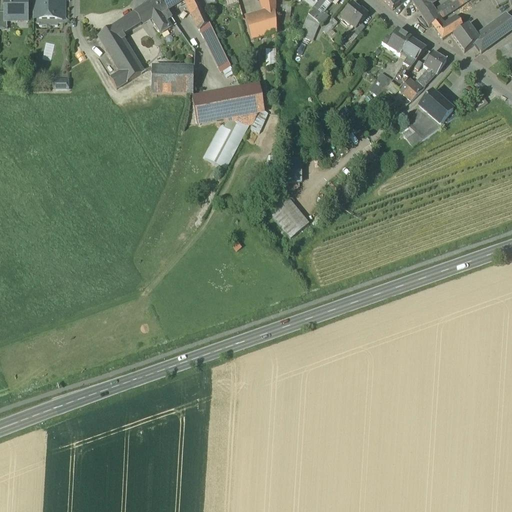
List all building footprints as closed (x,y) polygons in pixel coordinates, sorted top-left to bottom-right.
[(27,0),(16,0),(15,0),(4,0),(5,6),(3,6),(3,14),(3,21),(7,21),(17,21),(17,18),(24,18),(24,10),(27,10),(27,0)] [(57,0),(38,0),(39,2),(39,14),(39,19),(57,19),(57,14),(57,2),(57,1),(57,0)] [(158,0),(134,15),(140,24),(149,19),(160,37),(170,31),(166,24),(171,20),(167,13),(158,0)] [(158,0),(167,13),(185,3),(192,18),(201,13),(195,0),(158,0)] [(204,0),(196,0),(201,10),(207,8),(204,0)] [(275,7),(274,0),(261,0),(266,17),(275,14),(275,7)] [(320,0),(319,2),(313,10),(326,20),(328,17),(323,13),(331,4),(325,0),(320,0)] [(381,0),(392,11),(407,0),(381,0)] [(416,0),(412,3),(418,12),(428,5),(436,0),(416,0)] [(466,0),(453,0),(433,14),(439,22),(468,3),(466,0)] [(511,0),(489,0),(495,10),(508,2),(511,0)] [(281,23),(288,24),(290,4),(283,3),(281,23)] [(360,12),(352,5),(341,18),(355,30),(356,31),(361,24),(368,16),(361,10),(360,12)] [(433,14),(428,5),(418,12),(429,29),(432,27),(438,23),(439,22),(433,14)] [(326,20),(313,10),(308,17),(314,22),(318,26),(321,28),(327,21),(326,20)] [(201,13),(192,18),(200,33),(208,27),(208,26),(201,13)] [(266,17),(245,22),(251,44),(252,43),(261,41),(276,36),(275,14),(266,17)] [(142,75),(121,42),(124,39),(123,37),(141,26),(140,24),(134,15),(97,39),(120,74),(110,81),(116,91),(142,75)] [(314,22),(308,17),(304,27),(311,30),(314,22)] [(511,24),(508,18),(487,34),(486,38),(478,44),(475,46),(481,55),(511,32),(511,24)] [(171,20),(166,24),(170,31),(176,27),(171,20)] [(332,21),(323,31),(327,35),(336,25),(332,21)] [(443,29),(436,33),(442,41),(450,35),(462,29),(457,21),(443,29)] [(318,26),(314,22),(311,30),(314,31),(309,42),(312,43),(318,26)] [(438,23),(432,27),(436,33),(443,29),(438,23)] [(361,24),(356,31),(355,30),(352,33),(357,38),(365,29),(361,24)] [(208,27),(200,33),(201,35),(202,35),(211,30),(209,26),(208,26),(208,27)] [(311,30),(304,27),(299,38),(309,42),(314,31),(311,30)] [(478,44),(466,28),(452,38),(464,54),(475,46),(478,44)] [(211,30),(202,35),(218,67),(227,63),(211,30)] [(386,48),(386,49),(400,58),(402,55),(411,41),(397,32),(391,41),(386,48)] [(352,33),(347,41),(352,45),(357,38),(352,33)] [(388,39),(382,45),(386,48),(391,41),(388,39)] [(426,51),(411,41),(402,55),(408,59),(403,66),(406,67),(411,71),(426,51)] [(511,44),(495,55),(507,72),(511,68),(511,44)] [(197,46),(191,49),(195,54),(194,71),(193,71),(193,96),(192,101),(199,100),(198,98),(203,95),(204,71),(201,54),(197,46)] [(265,68),(275,68),(276,51),(265,50),(265,68)] [(446,63),(432,54),(423,68),(429,72),(435,75),(436,76),(446,63)] [(227,63),(218,67),(221,74),(223,73),(230,70),(227,63)] [(402,67),(398,74),(404,79),(411,71),(406,67),(405,69),(402,67)] [(151,70),(142,75),(142,87),(151,88),(151,70)] [(193,71),(151,70),(151,88),(151,96),(193,96),(193,71)] [(230,70),(223,73),(226,80),(233,76),(230,70)] [(429,72),(418,83),(423,89),(435,75),(429,72)] [(404,79),(398,74),(392,82),(390,86),(398,92),(408,81),(404,79)] [(392,82),(381,75),(373,86),(383,93),(387,90),(390,86),(392,82)] [(414,86),(408,81),(398,92),(411,103),(424,90),(423,89),(418,83),(417,82),(414,86)] [(398,92),(390,86),(387,90),(395,96),(398,92)] [(199,100),(192,101),(193,108),(196,126),(223,121),(259,115),(264,113),(259,88),(199,100)] [(457,118),(431,96),(419,110),(407,129),(415,136),(422,143),(442,129),(440,128),(444,123),(447,125),(457,118)] [(483,99),(473,106),(478,113),(487,106),(483,99)] [(385,105),(382,101),(376,105),(379,110),(385,105)] [(183,129),(196,126),(193,108),(189,109),(183,129)] [(372,108),(366,113),(370,118),(376,113),(372,108)] [(250,132),(259,136),(268,117),(264,113),(259,115),(252,127),(250,132)] [(259,115),(223,121),(226,131),(236,130),(246,128),(252,127),(259,115)] [(204,160),(225,172),(249,128),(246,128),(236,130),(226,131),(221,129),(204,160)] [(415,136),(407,142),(413,150),(422,143),(415,136)] [(352,163),(359,173),(375,161),(368,151),(352,163)] [(286,188),(300,187),(299,163),(285,164),(286,188)] [(266,184),(277,184),(276,168),(266,168),(266,184)] [(266,213),(287,240),(304,227),(284,200),(266,213)]
